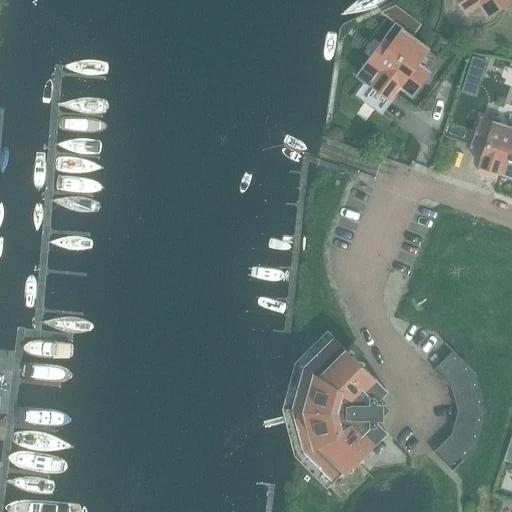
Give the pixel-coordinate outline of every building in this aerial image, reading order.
[(457,0),(467,13),(480,4),(488,16),(511,1),(510,0),(457,0)] [(356,96),(390,122),(391,121),(380,113),(400,87),(411,95),(428,73),(416,65),(427,50),(402,32),(362,85),(363,86),(356,96)] [(488,63),(473,58),(461,92),(476,97),(488,63)] [(501,173),(511,140),(511,129),(494,123),(481,119),(472,148),(484,152),(480,167),(498,173),(498,172),(501,173)] [(511,140),(501,173),(505,174),(504,175),(511,177),(511,140)] [(386,391),(345,349),(335,339),(334,340),(335,341),(319,356),(320,357),(308,370),(305,369),(304,370),(305,371),(295,410),(293,410),(293,411),(295,411),(305,451),(304,451),(305,453),(307,451),(320,464),(319,465),(334,481),(334,482),(335,483),(386,432),(376,422),(376,418),(382,418),(384,416),(384,406),(382,404),(376,404),(376,401),(386,391)] [(433,453),(434,453),(452,472),(453,472),(462,462),(475,448),(486,412),(476,375),(463,361),(445,343),(444,344),(452,352),(433,370),(452,389),(458,412),(451,434),(433,453)]
